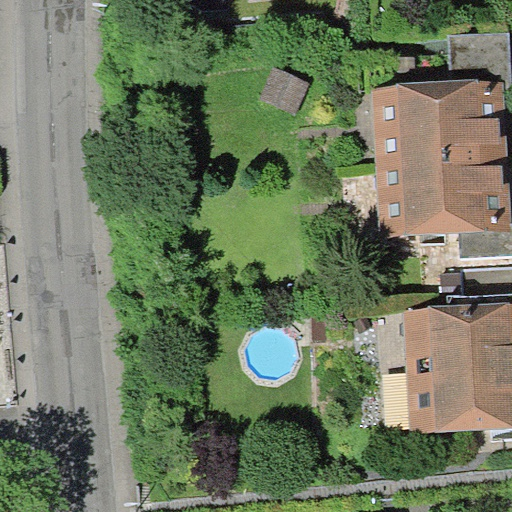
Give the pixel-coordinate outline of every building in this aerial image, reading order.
[(444,44),(445,71),(506,68),(504,41),(444,44)] [(382,171),(492,165),(488,98),(507,97),(506,68),(445,71),(447,98),(384,101),(386,129),(379,129),(382,171)] [(259,103),(290,117),(302,89),(271,76),(259,103)] [(511,230),(496,232),(492,165),(382,171),(384,213),(390,213),(392,240),(454,237),(456,265),(511,261),(511,230)] [(423,437),(511,431),(511,302),(444,306),(445,322),(410,324),(415,410),(421,409),(423,437)]
